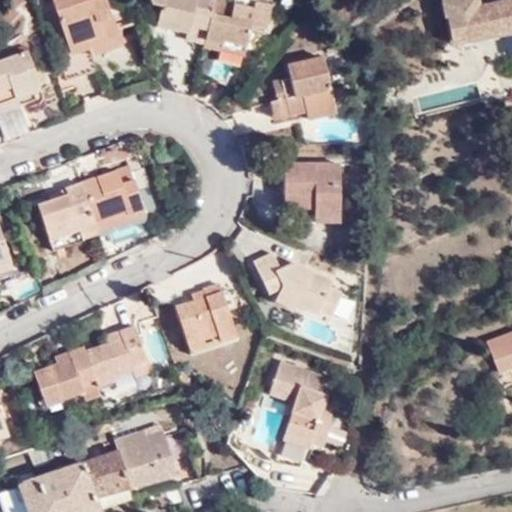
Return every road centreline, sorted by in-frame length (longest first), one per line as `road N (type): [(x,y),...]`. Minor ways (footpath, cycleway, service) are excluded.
road 1 (residential): [(0,343),(187,249),(213,226),(223,188),(209,141),(165,113),(117,116),(0,162)]
road 2 (residential): [(340,511),(511,478)]
